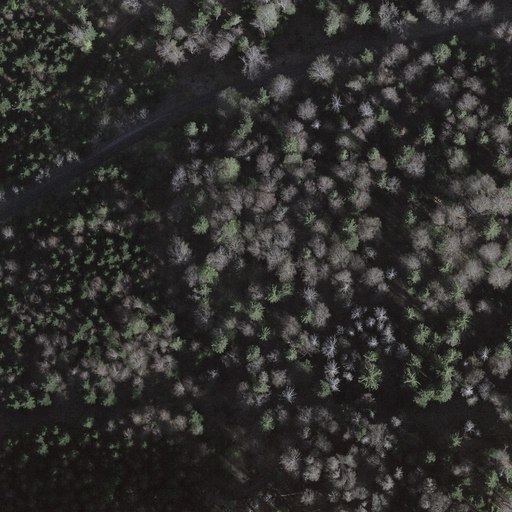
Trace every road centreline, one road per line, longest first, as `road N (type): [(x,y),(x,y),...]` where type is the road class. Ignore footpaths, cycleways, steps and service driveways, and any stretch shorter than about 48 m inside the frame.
road 1 (unclassified): [(0,213),(219,93),(511,22)]
road 2 (track): [(0,428),(234,398)]
